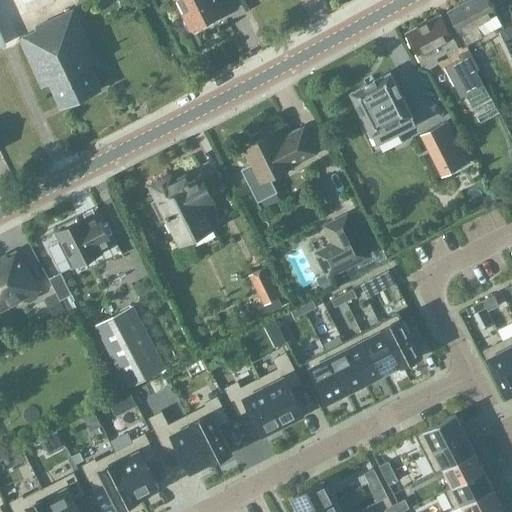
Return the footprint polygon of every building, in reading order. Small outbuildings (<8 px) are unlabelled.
[(177,0),(192,30),(224,14),(217,0),(177,0)] [(497,15),(488,0),(470,0),(449,12),(453,21),(467,45),(483,37),(477,25),(497,15)] [(37,31),(20,38),(43,87),(50,84),(61,108),(102,89),(91,66),(98,62),(74,10),(36,27),(37,31)] [(450,54),(459,50),(441,15),(407,33),(423,64),(425,63),(427,66),(430,67),(436,64),(437,61),(435,57),(448,51),(450,54)] [(511,25),(500,31),(511,56),(511,25)] [(467,95),(485,86),(484,84),(477,71),(480,69),(470,50),(459,56),(461,59),(450,65),(467,95)] [(399,90),(398,89),(398,88),(398,87),(391,75),(391,74),(391,73),(389,74),(375,81),(375,80),(374,80),(375,84),(369,87),(367,84),(366,84),(366,85),(353,92),(351,93),(352,95),(352,94),(365,120),(365,121),(372,135),(373,136),(374,135),(375,135),(395,125),(399,133),(399,134),(400,134),(400,133),(415,126),(416,126),(415,124),(415,125),(411,117),(413,116),(412,115),(410,111),(400,93),(400,92),(400,91),(399,90)] [(467,95),(466,96),(481,123),(500,113),(485,86),(467,95)] [(469,164),(447,121),(422,135),(433,157),(439,154),(449,174),(469,164)] [(245,148),(253,164),(242,170),(259,202),(278,193),(271,178),(291,168),(290,166),(316,153),(304,129),(302,130),(300,129),(292,133),(291,135),(278,142),(274,134),(245,148)] [(158,199),(152,202),(162,223),(168,219),(181,244),(213,228),(209,219),(220,214),(200,176),(190,182),(187,176),(175,183),(173,179),(153,189),(158,199)] [(63,231),(57,233),(75,267),(102,253),(100,250),(112,244),(98,215),(85,222),(84,220),(79,222),(77,218),(78,218),(78,217),(59,226),(60,227),(61,227),(63,231)] [(320,259),(329,277),(346,268),(368,257),(367,254),(347,215),(326,226),(338,250),(320,259)] [(368,257),(346,268),(351,279),(388,260),(382,247),(367,254),(368,257)] [(9,259),(7,255),(0,258),(0,312),(26,299),(27,301),(30,302),(37,298),(38,295),(37,293),(41,291),(21,253),(9,259)] [(259,292),(268,287),(274,300),(279,298),(280,297),(265,268),(251,276),(259,292)] [(388,285),(395,281),(389,271),(382,274),(388,285)] [(62,273),(50,279),(61,300),(73,294),(62,273)] [(354,289),(343,295),(346,302),(357,296),(354,289)] [(336,307),(346,302),(343,295),(332,300),(336,307)] [(494,295),(483,300),(487,307),(498,302),(494,295)] [(265,304),(256,309),(260,318),(283,307),(279,298),(274,300),(265,304)] [(313,300),(303,306),(306,313),(317,307),(313,300)] [(476,313),(487,307),(483,300),(473,306),(476,313)] [(96,325),(129,388),(166,369),(133,306),(96,325)] [(296,318),(306,313),(303,306),(292,311),(296,318)] [(399,312),(380,322),(402,366),(421,356),(399,312)] [(274,318),(266,323),(268,328),(277,323),(274,318)] [(401,365),(401,366),(402,366),(380,322),(379,323),(362,332),(383,374),(401,365)] [(365,383),(383,374),(362,332),(344,342),(365,383)] [(511,390),(511,356),(504,341),(484,351),(506,394),(511,390)] [(365,383),(344,342),(326,351),(347,393),(365,383)] [(328,402),(347,393),(326,351),(307,361),(328,402)] [(290,388),(301,383),(286,353),(274,359),(279,369),(260,379),(284,425),(304,415),(290,388)] [(239,414),(250,409),(264,435),(284,425),(260,379),(241,388),(238,382),(226,388),(239,414)] [(131,393),(102,408),(107,419),(136,404),(131,393)] [(212,462),(232,452),(218,425),(229,420),(218,397),(206,403),(207,406),(188,416),(212,462)] [(150,418),(167,451),(178,446),(191,472),(211,462),(211,463),(212,462),(188,416),(169,425),(162,412),(150,418)] [(456,415),(457,415),(456,414),(416,434),(426,454),(466,434),(456,415)] [(57,431),(42,439),(50,455),(65,447),(57,431)] [(145,434),(133,440),(135,443),(116,452),(139,499),(140,499),(140,498),(159,488),(146,462),(157,456),(145,434)] [(435,473),(444,469),(444,468),(475,452),(466,434),(426,454),(435,473)] [(95,488),(106,483),(119,509),(139,499),(116,452),(97,462),(95,460),(83,466),(95,488)] [(485,470),(475,452),(444,468),(444,469),(453,486),(485,470)] [(80,453),(73,456),(76,464),(84,460),(80,453)] [(394,471),(389,461),(380,466),(385,476),(394,471)] [(374,469),(365,473),(370,483),(379,478),(374,469)] [(454,510),(463,505),(462,505),(494,489),(485,470),(453,486),(444,490),(454,510)] [(390,485),(399,481),(394,471),(385,476),(390,485)] [(54,511),(80,511),(74,499),(85,493),(74,473),(43,489),(54,511)] [(375,493),(384,488),(379,478),(370,483),(375,493)] [(300,511),(313,511),(335,501),(325,481),(293,497),(300,511)] [(54,511),(43,489),(24,499),(23,497),(11,503),(15,511),(54,511)] [(463,505),(465,511),(492,511),(503,507),(494,489),(462,505),(463,505)] [(351,511),(344,496),(335,501),(313,511),(351,511)] [(405,499),(398,503),(396,504),(399,511),(403,511),(410,508),(405,499)]
